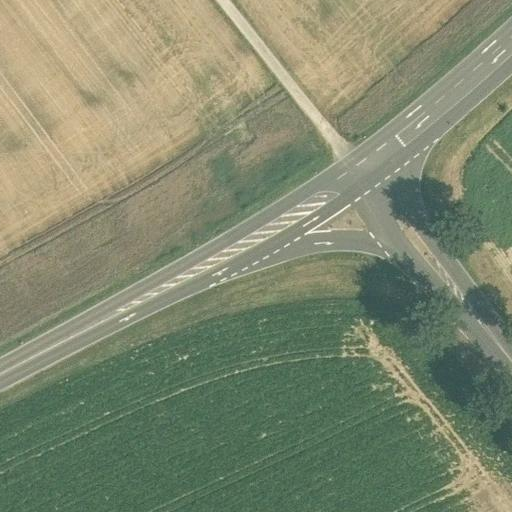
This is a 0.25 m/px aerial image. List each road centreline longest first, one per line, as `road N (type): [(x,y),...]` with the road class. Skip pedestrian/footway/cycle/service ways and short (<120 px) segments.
road 1 (secondary): [(508,359),(379,162)]
road 2 (secondary): [(204,269),(0,381)]
road 3 (track): [(223,0),(359,173)]
road 4 (secondary): [(204,269),(322,242),(406,254)]
road 5 (secondary): [(511,46),(379,162)]
road 6 (secondary): [(347,180),(204,269)]
road 7 (secondary): [(406,254),(508,359)]
